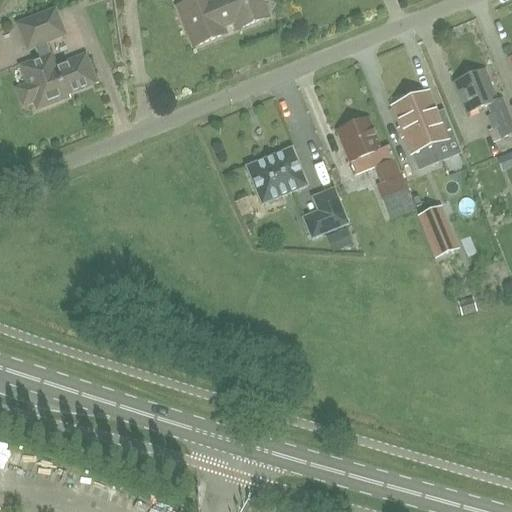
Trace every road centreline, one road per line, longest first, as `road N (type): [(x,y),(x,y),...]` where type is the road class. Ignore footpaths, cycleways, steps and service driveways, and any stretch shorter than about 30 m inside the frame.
road 1 (unclassified): [(0,191),(470,0)]
road 2 (primary): [(476,511),(0,368)]
